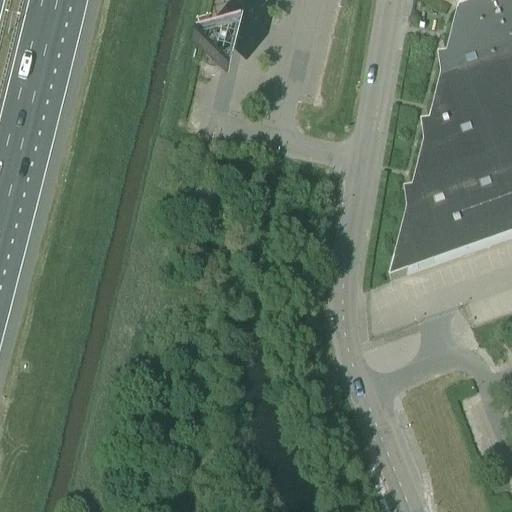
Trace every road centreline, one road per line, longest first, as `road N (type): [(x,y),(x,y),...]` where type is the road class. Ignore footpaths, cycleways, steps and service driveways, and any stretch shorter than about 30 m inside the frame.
road 1 (unclassified): [(409,511),(340,327),(390,0)]
road 2 (motorway): [(0,168),(41,0)]
